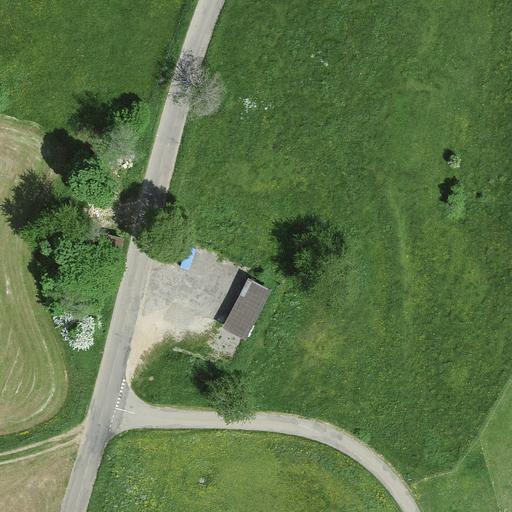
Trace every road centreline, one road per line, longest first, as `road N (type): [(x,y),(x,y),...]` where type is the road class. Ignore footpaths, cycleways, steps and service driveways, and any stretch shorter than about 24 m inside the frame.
road 1 (tertiary): [(102,407),(185,85),(215,0)]
road 2 (unclassified): [(102,407),(274,421),(311,432),(363,452),(400,485),(413,511)]
